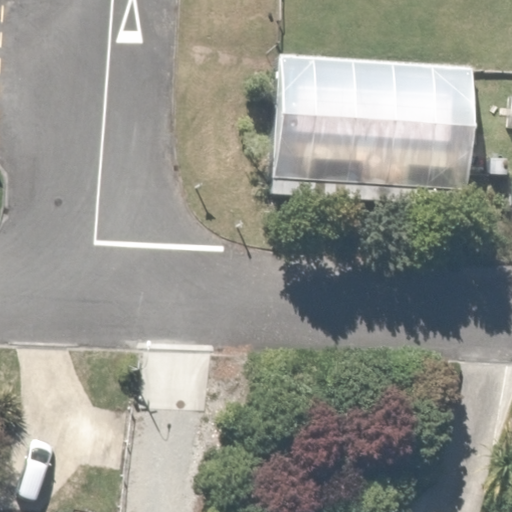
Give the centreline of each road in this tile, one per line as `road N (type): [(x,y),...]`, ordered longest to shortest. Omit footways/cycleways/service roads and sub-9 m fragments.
road 1 (residential): [(511,315),(82,296)]
road 2 (residential): [(104,0),(82,296)]
